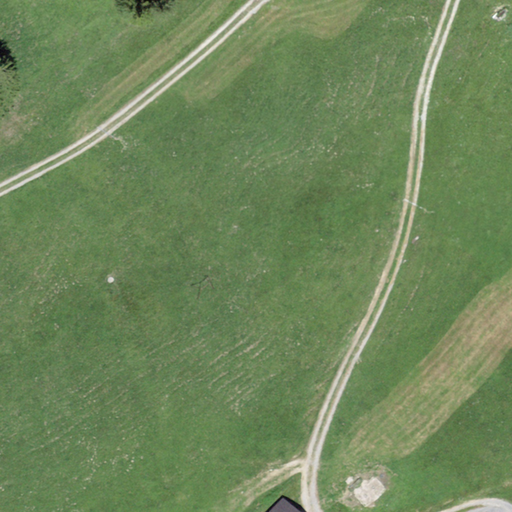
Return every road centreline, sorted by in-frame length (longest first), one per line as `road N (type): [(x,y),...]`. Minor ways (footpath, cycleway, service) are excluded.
road 1 (track): [(305,511),(315,435),(408,205),(418,86),(450,0)]
road 2 (track): [(261,0),(127,107),(0,183)]
